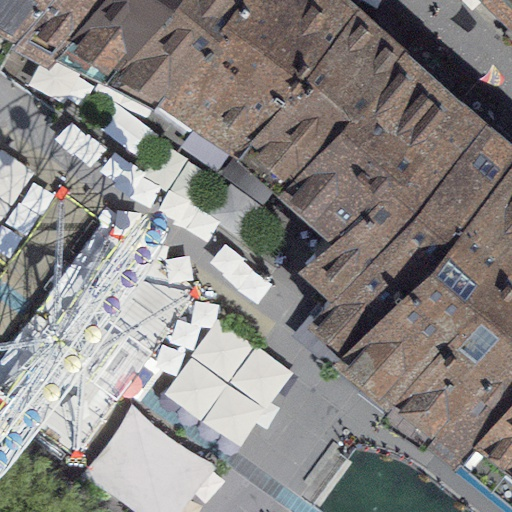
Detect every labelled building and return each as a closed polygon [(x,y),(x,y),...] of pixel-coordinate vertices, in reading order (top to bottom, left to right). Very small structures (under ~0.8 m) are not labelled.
[(77,19),(93,0),(0,0),(0,62),(25,19),(60,38),(62,36),(77,19)] [(93,0),(77,19),(62,36),(113,60),(162,0),(93,0)] [(231,0),(162,0),(113,60),(161,87),(173,74),(212,24),(231,0)] [(292,4),(295,0),(231,0),(212,24),(173,74),(161,87),(199,115),(214,95),(247,58),(271,30),(292,4)] [(344,13),(355,0),(295,0),(292,4),(271,30),(247,58),(214,95),(199,115),(239,145),(254,124),(281,90),(344,13)] [(346,101),(390,54),(413,30),(408,25),(406,28),(389,12),(386,15),(379,9),(382,6),(375,0),(355,0),(344,13),(281,90),(254,124),(239,145),(284,177),(286,174),(298,159),(321,133),(346,101)] [(511,0),(469,0),(503,32),(511,21),(511,0)] [(511,21),(503,32),(505,34),(509,30),(511,32),(511,21)] [(395,164),(444,102),(437,96),(390,54),(346,101),(321,133),(298,159),(286,174),(331,213),(339,220),(336,223),(338,226),(356,209),(395,164)] [(439,171),(474,129),(444,102),(395,164),(356,209),(338,226),(336,223),(308,250),(320,261),(331,273),(313,293),(320,300),(322,302),(375,247),(416,201),(439,171)] [(511,161),(511,159),(511,120),(496,105),(474,129),(439,171),(416,201),(375,247),(322,302),(320,300),(310,309),(345,337),(345,339),(348,341),(511,161)] [(511,250),(511,159),(511,161),(348,341),(382,370),(380,372),(383,375),(382,377),(394,389),(511,250)] [(511,330),(511,250),(394,389),(433,419),(441,411),(494,351),(511,330)] [(511,330),(494,351),(441,411),(433,419),(463,443),(476,430),(511,387),(511,330)] [(463,443),(511,481),(511,387),(476,430),(463,443)]
